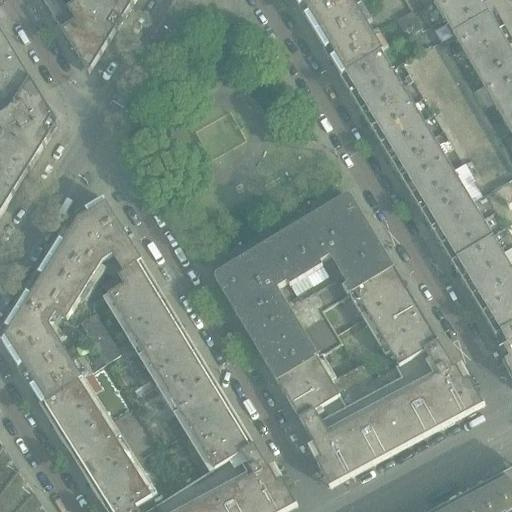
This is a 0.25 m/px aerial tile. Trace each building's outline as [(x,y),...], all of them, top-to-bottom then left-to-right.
[(89,77),(133,7),(122,0),(41,0),(63,35),(89,77)] [(356,9),(350,0),(293,0),(315,34),(356,9)] [(443,19),(475,0),(435,0),(433,1),(443,19)] [(453,36),(495,12),(488,0),(475,0),(443,19),(444,21),(434,27),(443,43),(454,37),(453,36)] [(383,54),(373,36),(356,9),(315,34),(341,79),(342,80),(342,78),(374,59),(381,55),(383,54)] [(463,53),(505,29),(495,12),(453,36),(454,37),(463,53)] [(413,14),(397,23),(400,29),(416,19),(413,14)] [(416,19),(400,29),(404,34),(420,25),(416,19)] [(420,25),(404,34),(407,40),(411,38),(423,31),(420,25)] [(473,70),(511,48),(511,40),(505,29),(463,53),(473,70)] [(52,116),(0,30),(0,131),(2,134),(16,125),(22,135),(52,116)] [(483,88),(511,71),(511,48),(473,70),(483,88)] [(349,97),(391,72),(381,55),(374,59),(342,78),(342,80),(341,79),(339,80),(349,97)] [(493,105),(511,94),(511,71),(483,88),(493,105)] [(360,114),(402,89),(391,72),(349,97),(360,114)] [(370,131),(412,106),(402,89),(360,114),(370,131)] [(503,123),(511,117),(511,94),(493,105),(503,123)] [(380,149),(422,123),(412,106),(370,131),(380,149)] [(0,218),(51,137),(58,126),(52,116),(22,135),(16,125),(2,134),(0,131),(0,218)] [(511,137),(511,117),(503,123),(493,129),(499,140),(510,134),(511,137)] [(391,166),(433,140),(422,123),(380,149),(391,166)] [(401,183),(443,158),(443,157),(453,151),(443,134),(433,141),(433,140),(391,166),(401,183)] [(411,200),(453,175),(443,158),(401,183),(411,200)] [(422,217),(463,192),(463,191),(468,188),(465,183),(470,180),(463,168),(453,175),(411,200),(422,217)] [(507,234),(511,231),(511,185),(487,200),(473,208),(474,209),(432,234),(452,267),(507,234)] [(474,209),(473,208),(463,192),(422,217),(432,234),(474,209)] [(393,270),(372,235),(351,200),(347,199),(282,238),(307,280),(323,270),(321,267),(331,260),(353,296),(393,270)] [(142,264),(135,252),(104,201),(85,212),(88,217),(79,223),(65,245),(60,242),(50,259),(92,285),(101,271),(116,280),(142,264)] [(511,231),(507,234),(452,267),(496,340),(502,336),(509,348),(499,353),(511,377),(511,231)] [(290,290),(307,280),(282,238),(216,277),(215,282),(247,335),(287,309),(277,293),(288,287),(290,290)] [(92,285),(50,259),(0,337),(0,341),(8,353),(50,329),(57,317),(68,324),(92,285)] [(185,334),(167,305),(142,264),(116,280),(103,289),(139,347),(145,358),(185,334)] [(436,341),(417,310),(393,270),(353,296),(389,356),(395,364),(436,341)] [(324,319),(321,314),(325,311),(320,304),(296,319),(304,332),(324,319)] [(319,361),(287,309),(247,335),(278,386),(317,362),(319,361)] [(96,374),(85,357),(72,365),(50,329),(8,353),(42,407),(80,384),(96,374)] [(220,392),(185,334),(145,358),(180,416),(220,392)] [(330,492),(484,410),(462,367),(454,372),(436,341),(395,364),(398,369),(373,384),(369,377),(364,368),(332,385),(317,362),(278,386),(315,447),(308,450),(330,492)] [(116,442),(103,421),(80,384),(42,407),(40,408),(76,466),(116,442)] [(255,449),(220,392),(180,416),(215,473),(215,474),(255,449)] [(153,500),(139,478),(116,442),(76,466),(105,511),(153,511),(158,509),(153,500)] [(293,511),(297,510),(275,468),(269,471),(255,449),(215,474),(215,473),(158,509),(153,511),(293,511)] [(0,499),(20,476),(4,451),(3,451),(4,452),(0,457),(0,499)] [(441,511),(511,511),(511,474),(509,476),(506,477),(502,480),(441,511)] [(0,511),(20,511),(35,499),(20,476),(0,499),(0,511)] [(43,511),(35,499),(20,511),(43,511)]
